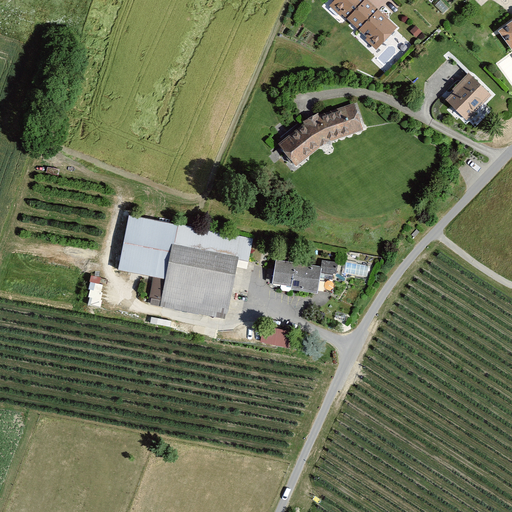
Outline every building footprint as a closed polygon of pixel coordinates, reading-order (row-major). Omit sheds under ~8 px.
[(399,29),(368,0),(337,0),(330,8),(377,52),(399,29)] [(511,27),(502,35),(511,48),(511,27)] [(447,101),(470,123),(493,98),(470,76),(447,101)] [(366,133),(358,105),(307,122),(280,147),(300,166),(327,146),(366,133)] [(255,240),(131,217),(121,273),(157,280),(152,304),(231,319),(241,270),(250,272),(255,240)] [(322,269),(278,261),(274,286),(319,293),(322,278),(338,281),(341,264),(323,261),(322,269)] [(104,279),(92,278),(91,304),(103,304),(104,279)] [(149,323),(177,325),(177,318),(150,316),(149,323)] [(287,349),(290,334),(266,330),(263,345),(287,349)]
